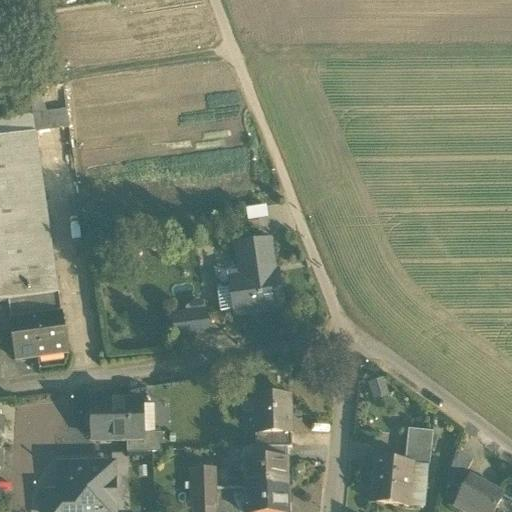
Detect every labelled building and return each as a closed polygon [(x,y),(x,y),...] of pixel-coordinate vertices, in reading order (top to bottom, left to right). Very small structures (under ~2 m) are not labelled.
[(32,117),(35,134),(52,132),(46,115),(37,90),(28,91),(32,117)] [(46,115),(52,132),(69,129),(66,112),(46,115)] [(0,121),(0,139),(35,134),(32,117),(0,121)] [(0,139),(0,304),(8,303),(59,296),(35,134),(0,139)] [(242,210),(244,223),(266,219),(264,207),(242,210)] [(236,246),(240,273),(242,288),(231,290),(234,312),(235,316),(283,309),(277,273),(274,274),(269,242),(255,244),(255,243),(236,246)] [(229,275),(231,290),(242,288),(240,273),(229,275)] [(220,314),(234,312),(231,290),(217,291),(220,314)] [(8,303),(11,323),(61,315),(59,296),(8,303)] [(172,317),(175,339),(209,334),(206,311),(172,317)] [(9,323),(15,363),(40,359),(39,355),(66,351),(66,355),(69,355),(63,315),(61,315),(11,323),(9,323)] [(39,355),(40,359),(66,355),(66,351),(39,355)] [(383,380),(368,385),(373,401),(388,396),(383,380)] [(255,401),(255,402),(255,414),(256,436),(262,436),(287,435),(287,420),(291,420),(290,400),(255,401)] [(92,430),(92,442),(126,441),(143,441),(143,435),(142,406),(142,402),(91,403),(92,415),(90,415),(86,419),(86,426),(90,430),(92,430)] [(241,415),(255,414),(255,402),(241,402),(241,415)] [(154,405),(142,406),(143,435),(155,434),(154,405)] [(408,431),(406,449),(430,452),(432,434),(408,431)] [(126,441),(126,454),(163,453),(162,434),(155,434),(143,435),(143,441),(126,441)] [(262,436),(262,450),(288,449),(287,435),(262,436)] [(428,469),(430,452),(406,449),(404,464),(411,465),(411,467),(428,469)] [(446,483),(463,492),(470,479),(465,476),(473,462),(456,453),(446,483)] [(247,476),(248,489),(286,488),(286,460),(245,461),(245,476),(247,476)] [(370,504),(407,508),(411,467),(411,465),(404,464),(376,461),(375,464),(378,464),(376,486),(372,486),(370,504)] [(100,511),(100,505),(113,505),(112,467),(60,468),(61,496),(48,496),(48,511),(100,511)] [(411,467),(407,508),(424,510),(428,469),(411,467)] [(193,471),(194,491),(215,491),(214,470),(193,471)] [(454,509),(459,511),(494,511),(504,496),(470,478),(470,479),(463,492),(454,509)] [(287,511),(286,488),(248,489),(248,503),(246,503),(246,511),(287,511)] [(194,491),(194,511),(215,511),(215,491),(194,491)]
